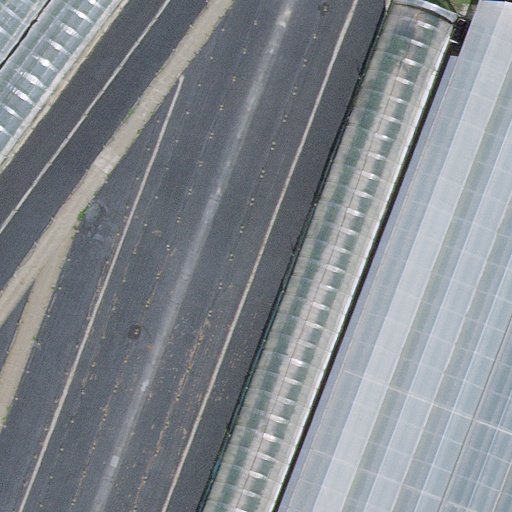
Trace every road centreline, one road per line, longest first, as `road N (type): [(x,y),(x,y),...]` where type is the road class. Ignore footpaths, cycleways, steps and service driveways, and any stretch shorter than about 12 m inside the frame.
road 1 (track): [(0,312),(226,0)]
road 2 (track): [(0,425),(73,208)]
